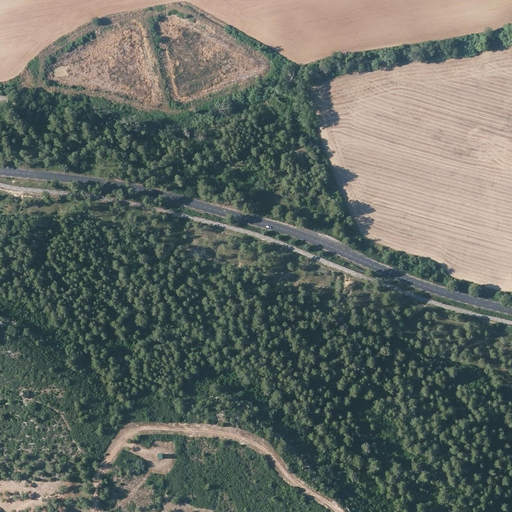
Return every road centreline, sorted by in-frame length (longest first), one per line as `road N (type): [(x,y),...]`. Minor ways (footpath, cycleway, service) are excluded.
road 1 (secondary): [(0,171),(120,185),(278,227),(511,311)]
road 2 (track): [(96,505),(97,477),(122,438),(157,428),(249,441),(336,511)]
